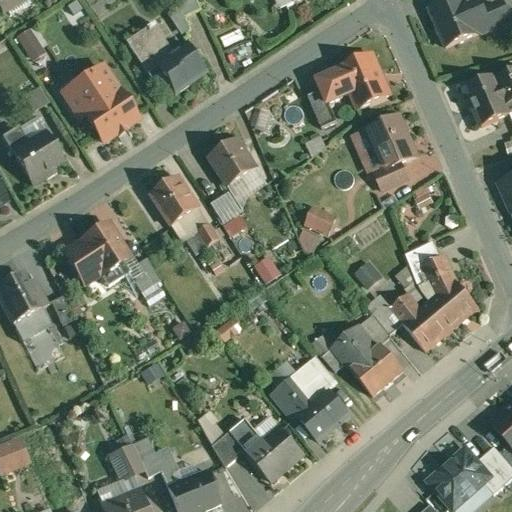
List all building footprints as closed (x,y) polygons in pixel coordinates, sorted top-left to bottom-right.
[(0,0),(0,15),(7,11),(10,16),(29,4),(26,0),(0,0)] [(195,0),(173,0),(182,19),(200,11),(195,0)] [(463,0),(453,0),(429,11),(445,49),(478,35),(486,32),(489,33),(498,29),(499,26),(505,24),(497,6),(483,12),(477,0),(472,0),(465,3),(463,0)] [(146,30),(126,43),(153,84),(163,78),(175,96),(207,74),(189,46),(170,59),(152,31),(156,28),(153,24),(146,29),(146,30)] [(43,53),(29,31),(16,39),(30,61),(43,53)] [(110,61),(101,46),(93,51),(102,66),(110,61)] [(102,66),(90,48),(81,54),(92,72),(102,66)] [(372,57),(340,70),(341,72),(317,82),(321,91),(327,105),(328,104),(351,95),(358,111),(389,97),(372,57)] [(137,121),(103,70),(64,96),(80,121),(85,118),(103,144),(137,121)] [(511,76),(497,82),(495,78),(464,91),(471,107),(473,106),(482,129),(511,117),(510,113),(511,111),(511,76)] [(38,90),(26,98),(34,112),(46,104),(38,90)] [(328,104),(327,105),(321,91),(307,97),(321,130),(337,123),(328,104)] [(398,118),(353,137),(370,177),(374,175),(384,171),(385,172),(400,165),(416,158),(398,118)] [(29,147),(19,130),(4,140),(14,156),(29,147)] [(29,147),(14,156),(34,188),(47,180),(45,176),(64,164),(47,136),(29,147)] [(236,141),(208,159),(227,188),(255,171),(236,141)] [(400,165),(385,172),(384,171),(374,175),(382,193),(408,181),(400,165)] [(178,179),(151,197),(172,228),(199,210),(178,179)] [(511,179),(498,186),(505,202),(507,201),(510,207),(511,210),(511,179)] [(429,209),(434,197),(422,192),(417,203),(429,209)] [(335,220),(312,210),(305,226),(328,236),(335,220)] [(360,248),(386,231),(376,216),(350,233),(360,248)] [(198,232),(190,222),(176,232),(184,243),(198,232)] [(108,225),(80,244),(81,245),(65,256),(84,285),(100,275),(108,288),(123,278),(116,267),(130,258),(108,225)] [(221,241),(211,226),(200,233),(209,249),(221,241)] [(322,239),(305,231),(301,240),(313,258),(322,239)] [(434,245),(407,257),(414,275),(441,263),(434,245)] [(271,259),(257,267),(267,284),(282,276),(271,259)] [(160,283),(145,261),(135,268),(140,276),(131,281),(140,295),(160,283)] [(456,285),(445,262),(441,263),(414,275),(421,294),(429,304),(453,333),(479,313),(456,284),(456,285)] [(253,280),(242,263),(225,275),(231,284),(240,278),(245,285),(253,280)] [(383,279),(371,264),(357,275),(368,290),(383,279)] [(22,276),(0,287),(0,300),(13,325),(40,311),(48,307),(34,281),(26,285),(22,276)] [(422,310),(410,295),(391,309),(427,354),(453,333),(429,304),(422,310)] [(64,298),(52,304),(63,327),(75,321),(64,298)] [(379,299),(367,309),(374,317),(390,337),(402,327),(379,299)] [(23,343),(50,329),(40,311),(13,325),(23,343)] [(374,317),(358,330),(375,350),(390,337),(374,317)] [(236,318),(218,331),(226,343),(245,329),(236,318)] [(185,322),(174,329),(181,341),(192,335),(185,322)] [(357,329),(322,358),(335,374),(346,365),(351,372),(350,372),(372,398),(403,373),(381,346),(376,351),(375,350),(358,330),(357,329)] [(322,357),(333,349),(323,337),(313,345),(322,357)] [(157,365),(142,374),(149,386),(164,377),(157,365)] [(328,393),(307,368),(272,397),(293,423),(298,419),(318,443),(349,417),(328,393)] [(511,408),(511,407),(490,425),(509,447),(511,449),(511,408)] [(199,420),(212,442),(226,434),(213,412),(199,420)] [(233,433),(239,441),(253,429),(247,421),(233,433)] [(280,430),(264,443),(253,429),(239,441),(252,456),(250,458),(271,483),(302,457),(280,430)] [(229,434),(212,448),(225,470),(238,460),(235,457),(243,451),(229,434)] [(132,447),(145,473),(148,480),(160,474),(166,486),(181,478),(167,450),(154,456),(147,440),(132,447)] [(19,441),(0,448),(0,469),(3,475),(28,465),(19,441)] [(132,447),(117,454),(129,480),(145,473),(132,447)] [(511,449),(509,447),(500,455),(511,469),(511,449)] [(489,480),(465,452),(445,470),(444,469),(428,482),(453,511),(454,511),(468,501),(467,499),(489,480)] [(207,473),(167,489),(176,511),(205,511),(221,506),(207,473)] [(147,511),(140,494),(102,509),(103,511),(147,511)]
